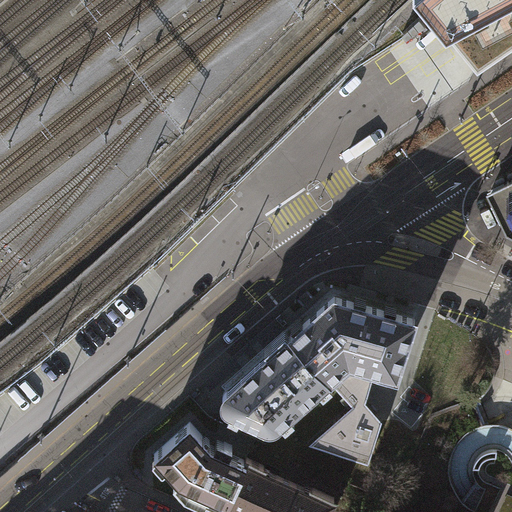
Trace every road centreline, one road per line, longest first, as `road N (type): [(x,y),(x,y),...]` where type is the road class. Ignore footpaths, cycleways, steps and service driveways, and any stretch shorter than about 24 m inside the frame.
road 1 (tertiary): [(313,257),(64,474)]
road 2 (tertiary): [(313,257),(397,259),(511,287)]
road 3 (residential): [(511,120),(394,202)]
road 4 (tertiary): [(511,283),(394,202)]
